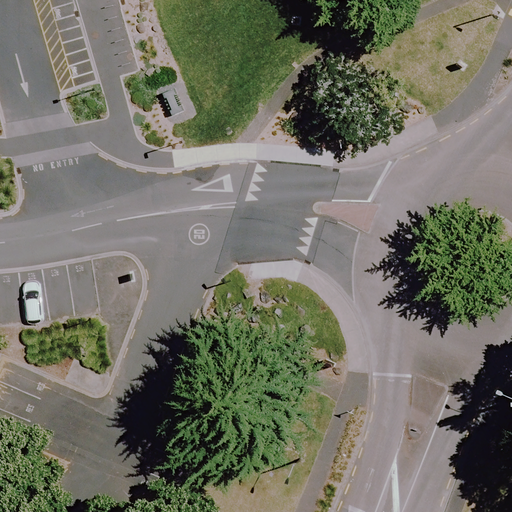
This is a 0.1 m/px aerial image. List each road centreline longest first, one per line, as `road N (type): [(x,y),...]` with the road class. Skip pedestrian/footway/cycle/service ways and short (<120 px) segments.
road 1 (tertiary): [(448,349),(410,332),(384,301),(374,262),(382,222),(395,201),(435,173),(459,168),(507,178)]
road 2 (tertiary): [(382,511),(448,349)]
